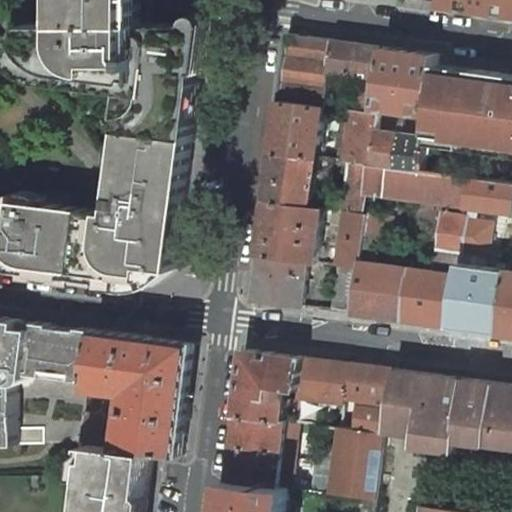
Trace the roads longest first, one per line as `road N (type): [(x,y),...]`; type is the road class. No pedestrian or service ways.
road 1 (residential): [(263,10),(217,321)]
road 2 (residential): [(263,10),(511,47)]
road 3 (residential): [(217,321),(0,295)]
road 4 (residential): [(217,321),(192,511)]
road 5 (residential): [(360,342),(217,321)]
